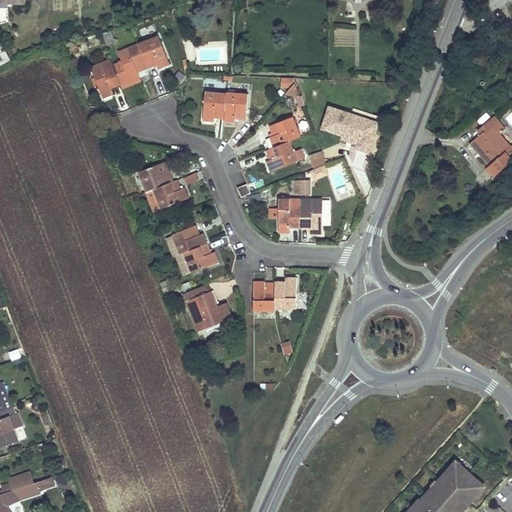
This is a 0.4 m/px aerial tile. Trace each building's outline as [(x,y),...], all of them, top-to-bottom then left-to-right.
[(0,0),(0,26),(9,26),(9,2),(25,2),(25,0),(0,0)] [(139,45),(148,67),(157,64),(159,68),(169,64),(158,37),(139,45)] [(1,42),(0,42),(0,65),(11,60),(1,42)] [(116,73),(121,85),(122,88),(141,80),(138,72),(148,67),(139,45),(138,43),(118,52),(122,61),(114,64),(117,72),(116,73)] [(112,89),(121,85),(116,73),(111,59),(91,67),(104,98),(113,94),(112,89)] [(295,84),(286,94),(299,97),(295,84)] [(322,91),(308,85),(303,96),(317,103),(322,91)] [(224,118),(227,93),(206,91),(203,120),(214,121),(214,117),(224,118)] [(227,92),(227,93),(224,118),(224,121),(235,122),(235,118),(247,119),(249,93),(227,92)] [(339,145),(371,154),(380,123),(328,108),(321,133),(341,139),(339,145)] [(270,137),(274,148),(291,141),(301,137),(293,117),(269,126),(273,136),(270,137)] [(494,117),(487,123),(490,126),(481,134),(475,139),(494,161),(489,166),(497,175),(511,161),(511,145),(511,147),(499,133),(504,128),(494,117)] [(487,123),(478,130),(481,134),(490,126),(487,123)] [(291,141),(274,148),(267,151),(271,160),(267,162),(271,172),(298,161),(291,141)] [(154,189),(171,182),(167,173),(170,171),(166,161),(138,172),(146,192),(154,189)] [(342,172),(331,174),(334,194),(346,192),(342,172)] [(187,185),(199,181),(196,173),(184,177),(187,185)] [(332,184),(329,174),(314,180),(317,189),(332,184)] [(178,180),(171,182),(154,189),(162,209),(190,198),(185,187),(181,189),(178,180)] [(295,181),(295,196),(312,196),(311,181),(295,181)] [(248,184),(239,188),(242,197),(252,193),(248,184)] [(251,204),(261,201),(260,195),(249,197),(251,204)] [(279,198),(279,209),(279,219),(279,232),(290,233),(290,227),(300,227),(300,200),(300,198),(279,198)] [(322,200),(300,200),(300,227),(310,228),(310,233),(322,234),(322,200)] [(279,209),(269,209),(269,219),(279,219),(279,209)] [(181,254),(184,253),(208,243),(204,233),(200,234),(196,225),(173,234),(181,254)] [(212,253),(208,243),(184,253),(192,273),(219,262),(215,251),(212,253)] [(276,281),(276,285),(276,307),(297,307),(297,277),(286,277),(286,281),(276,281)] [(276,307),(276,285),(265,285),(265,281),(254,281),(254,310),(276,310),(276,307)] [(186,301),(212,291),(209,285),(184,295),(186,301)] [(218,306),(212,291),(186,301),(198,331),(233,317),(228,303),(218,306)] [(285,353),(292,351),(289,340),(281,343),(285,353)] [(12,359),(22,355),(20,349),(10,353),(12,359)] [(2,382),(0,382),(0,391),(4,401),(8,400),(2,382)] [(0,447),(18,440),(13,427),(22,423),(18,412),(14,414),(11,407),(5,409),(2,402),(4,401),(0,391),(0,447)] [(46,425),(52,422),(47,408),(40,411),(46,425)] [(461,466),(456,462),(451,467),(456,472),(461,466)] [(478,482),(461,466),(456,472),(451,467),(437,483),(439,485),(435,489),(433,487),(425,497),(426,498),(423,502),(420,500),(408,511),(461,511),(459,510),(463,506),(465,508),(479,492),(473,487),(478,482)] [(59,487),(70,483),(66,471),(55,475),(59,487)] [(9,478),(11,482),(13,490),(15,495),(19,499),(40,492),(36,481),(33,482),(30,472),(9,478)] [(43,490),(57,485),(53,475),(40,480),(43,490)] [(0,494),(13,490),(11,482),(2,485),(3,489),(0,489),(0,494)] [(484,487),(478,482),(473,487),(479,492),(484,487)] [(0,498),(1,500),(3,500),(15,495),(13,490),(0,494),(0,498)] [(0,498),(0,511),(11,511),(3,500),(1,500),(0,498)]
